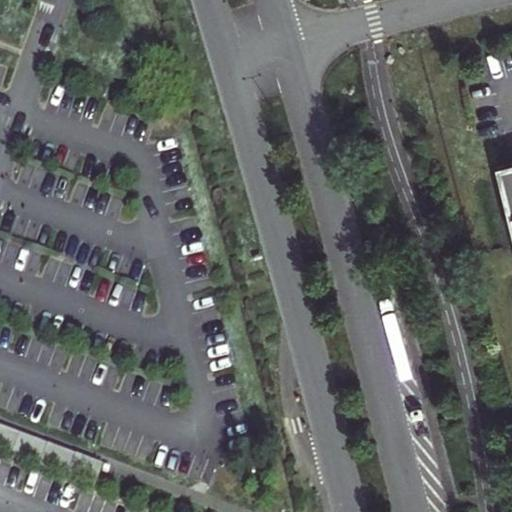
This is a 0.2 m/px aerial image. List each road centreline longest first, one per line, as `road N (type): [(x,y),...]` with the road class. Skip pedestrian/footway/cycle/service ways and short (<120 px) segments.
road 1 (residential): [(410,511),(286,46)]
road 2 (residential): [(229,60),(350,511)]
road 3 (unknown): [(0,272),(188,342)]
road 4 (residential): [(286,46),(460,0)]
road 5 (unknown): [(0,189),(162,247)]
